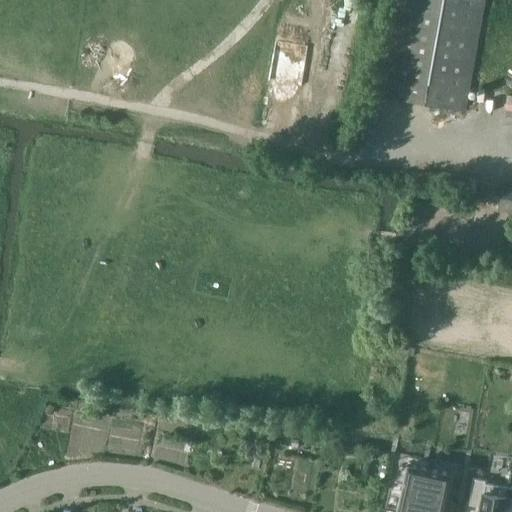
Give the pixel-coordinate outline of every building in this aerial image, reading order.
[(402,0),(385,96),(464,110),(483,0),(402,0)] [(511,184),(503,183),(498,210),(511,212),(511,184)] [(423,467),(402,463),(398,487),(419,491),(423,467)] [(444,471),(423,467),(419,491),(441,494),(444,471)] [(473,478),(469,502),(481,504),(479,511),(504,511),(509,487),(485,483),(485,480),(473,478)] [(404,511),(414,511),(419,491),(398,487),(393,510),(404,511)] [(437,511),(441,494),(419,491),(414,511),(437,511)]
